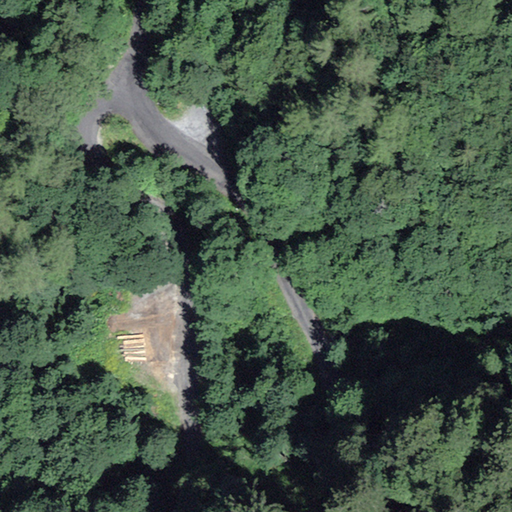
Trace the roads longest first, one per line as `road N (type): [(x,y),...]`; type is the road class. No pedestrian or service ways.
road 1 (unclassified): [(330,511),(342,456),(339,405),(261,219),(126,94)]
road 2 (unclassified): [(126,94),(89,113),(84,143),(108,180),(177,228),(189,257),(190,462),(171,511)]
